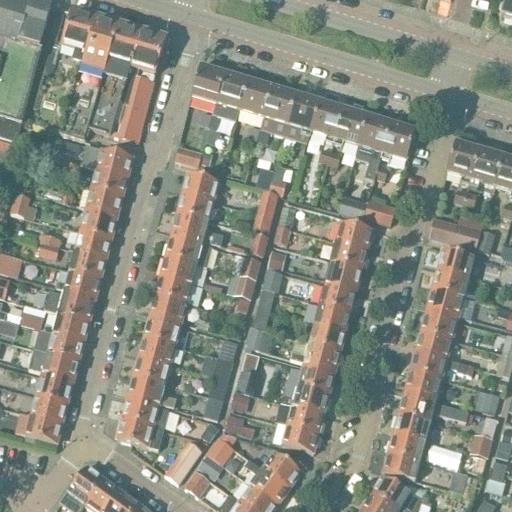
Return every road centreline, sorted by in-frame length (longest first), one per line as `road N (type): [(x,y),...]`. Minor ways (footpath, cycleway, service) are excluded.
road 1 (residential): [(456,95),(422,222),(405,241),(358,459),(319,511)]
road 2 (residential): [(189,18),(77,439)]
road 3 (tertiary): [(189,18),(456,95)]
road 4 (tertiary): [(448,56),(259,0)]
road 5 (residential): [(77,439),(180,511)]
